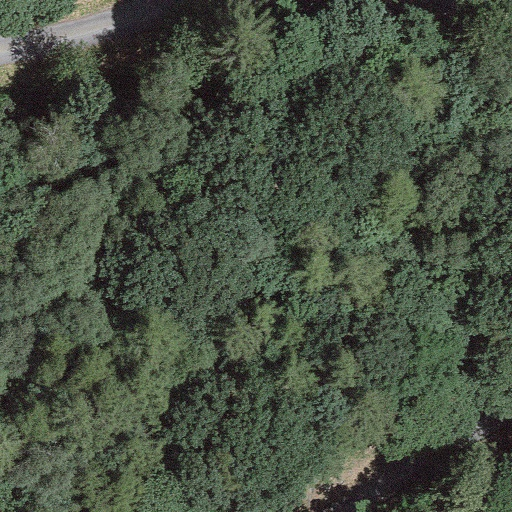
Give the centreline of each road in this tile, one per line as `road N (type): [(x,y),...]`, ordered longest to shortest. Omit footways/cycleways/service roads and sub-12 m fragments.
road 1 (unclassified): [(185,0),(118,26),(0,50)]
road 2 (unclassified): [(350,511),(511,411)]
